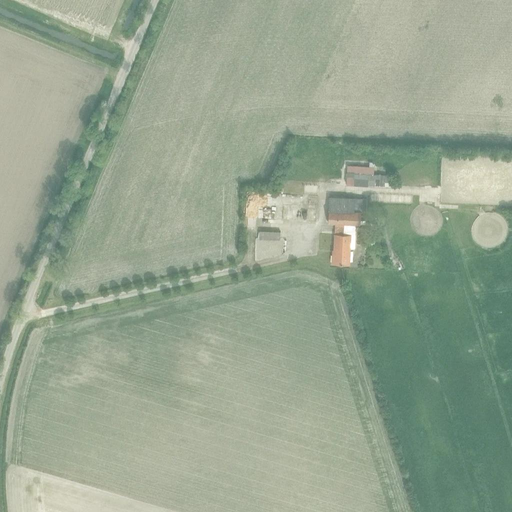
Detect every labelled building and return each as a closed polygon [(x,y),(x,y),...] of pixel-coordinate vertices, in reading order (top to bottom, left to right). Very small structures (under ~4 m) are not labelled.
[(384,185),(385,175),(375,174),(353,172),(346,171),(346,183),(369,184),(384,185)] [(316,222),(317,196),(258,193),(257,219),(316,222)] [(353,198),(352,209),(346,209),(346,206),(337,205),(337,209),(329,208),(328,222),(360,225),(361,198),(353,198)] [(280,240),(280,231),(266,230),(266,231),(259,231),(259,239),(280,240)] [(349,264),(350,235),(334,234),(333,249),(332,249),(332,263),(349,264)]
